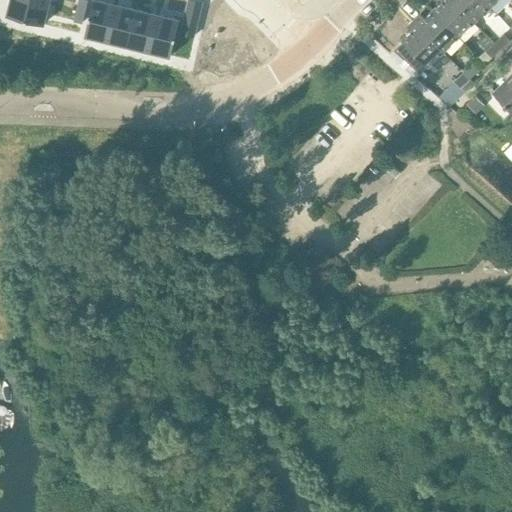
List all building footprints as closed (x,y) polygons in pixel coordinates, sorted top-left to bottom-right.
[(10,0),(8,9),(7,16),(42,25),(44,18),(48,3),(37,0),(10,0)] [(78,0),(77,8),(84,10),(86,0),(78,0)] [(92,0),(86,28),(84,35),(106,40),(114,4),(96,0),(92,0)] [(196,0),(187,0),(180,33),(193,36),(202,1),(196,0)] [(460,37),(475,22),(453,0),(440,0),(441,1),(433,9),(460,37)] [(453,0),(475,22),(491,7),(483,0),(453,0)] [(114,4),(106,40),(127,45),(136,10),(114,4)] [(77,8),(73,21),(81,23),(84,10),(77,8)] [(444,52),(460,37),(433,9),(424,18),(420,14),(414,21),(444,52)] [(136,10),(127,45),(149,51),(158,15),(136,10)] [(158,15),(149,51),(170,56),(172,48),(179,20),(158,15)] [(451,59),(444,52),(414,21),(407,27),(410,31),(401,40),(403,41),(395,51),(421,74),(428,67),(433,72),(437,72),(451,59)] [(494,42),(501,49),(510,40),(504,33),(494,42)] [(492,58),(501,49),(494,42),(485,51),(492,58)] [(511,58),(511,72),(493,91),(494,92),(504,102),(511,110),(511,45),(506,52),(511,58)] [(463,72),(470,79),(479,70),(472,63),(463,72)] [(460,88),(470,79),(463,72),(454,81),(460,88)]
